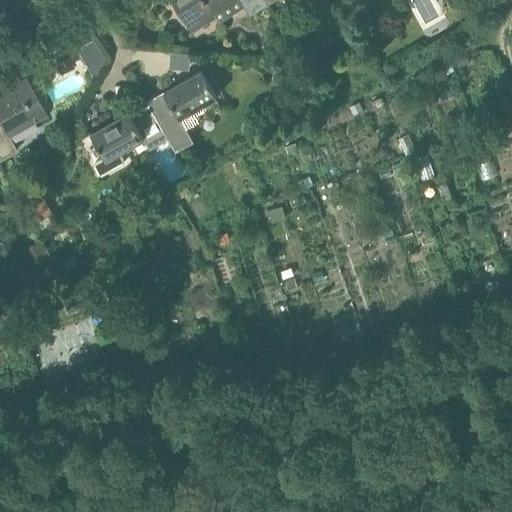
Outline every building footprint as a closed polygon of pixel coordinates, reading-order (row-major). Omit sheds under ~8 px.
[(239,0),(250,16),(269,4),(266,0),(188,0),(203,24),(216,16),(214,12),(233,0),(239,0)] [(92,39),(76,48),(93,79),(104,57),(92,39)] [(182,69),(183,53),(171,52),(169,68),(182,69)] [(186,129),(180,117),(217,96),(202,70),(164,92),(164,93),(162,94),(167,104),(153,112),(168,139),(186,129)] [(0,160),(17,151),(9,137),(34,122),(34,123),(47,116),(25,79),(14,85),(16,89),(0,98),(0,160)] [(104,157),(95,162),(94,166),(99,175),(102,175),(124,163),(125,160),(120,151),(143,138),(149,150),(168,139),(153,112),(147,101),(90,133),(104,157)] [(37,222),(47,216),(51,213),(42,198),(27,207),(36,222),(37,222)]
